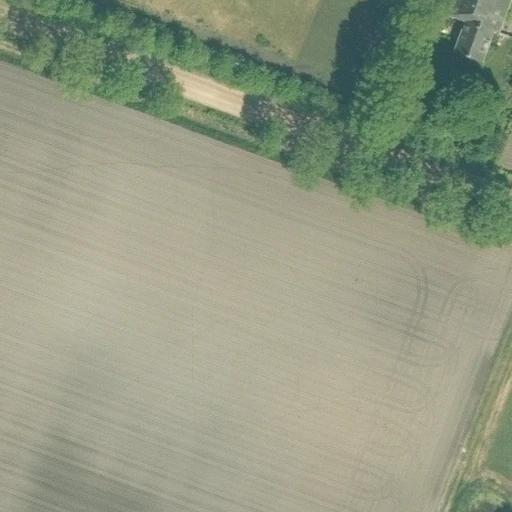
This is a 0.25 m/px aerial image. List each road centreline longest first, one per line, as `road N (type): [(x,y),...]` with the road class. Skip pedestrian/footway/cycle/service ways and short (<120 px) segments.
road 1 (track): [(511,193),(0,11)]
road 2 (track): [(443,511),(511,328)]
